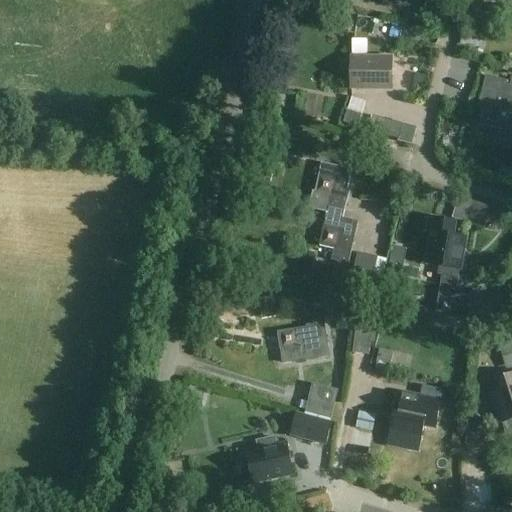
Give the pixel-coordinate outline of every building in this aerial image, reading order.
[(442,28),(448,2),(436,0),(426,0),(421,23),(442,28)] [(393,92),(394,58),(351,58),(351,92),(393,92)] [(427,88),(430,78),(414,74),(412,85),(427,88)] [(484,96),(475,133),(507,140),(511,116),(511,88),(506,87),(502,86),(503,83),(486,79),(482,95),(484,96)] [(358,129),(362,116),(348,111),(343,124),(358,129)] [(409,145),(414,128),(384,120),(380,136),(400,141),(400,143),(409,145)] [(336,209),(345,212),(348,201),(344,200),(351,172),(322,165),(315,195),(329,198),(326,208),(329,209),(331,204),(335,206),(336,209)] [(449,218),(464,223),(471,202),(456,197),(449,218)] [(343,222),(345,212),(336,209),(335,206),(331,204),(329,209),(326,208),(324,218),(326,220),(320,247),(334,251),(331,261),(346,264),(356,225),(343,222)] [(450,280),(459,281),(461,270),(458,270),(463,241),(451,239),(454,222),(436,220),(429,266),(442,268),(441,279),(446,279),(446,276),(451,276),(450,280)] [(389,261),(387,276),(401,278),(403,263),(389,261)] [(457,291),(459,281),(450,280),(451,276),(446,276),(446,279),(441,279),(439,288),(441,288),(436,317),(467,322),(472,293),(457,291)] [(363,278),(360,292),(371,295),(374,280),(363,278)] [(338,310),(336,323),(349,325),(350,312),(338,310)] [(378,317),(358,314),(353,354),(369,356),(370,343),(375,344),(378,317)] [(320,343),(317,328),(277,334),(282,365),(330,357),(328,342),(320,343)] [(379,352),(376,365),(390,368),(393,355),(379,352)] [(511,375),(497,381),(500,390),(491,393),(501,426),(511,422),(511,375)] [(306,414),(331,420),(339,392),(313,385),(306,414)] [(396,406),(390,435),(420,441),(421,435),(422,429),(434,431),(440,404),(405,397),(403,408),(396,406)] [(299,414),(293,436),(326,445),(332,423),(299,414)] [(276,447),(274,438),(257,442),(258,450),(246,453),(253,483),(293,475),(287,444),(276,447)]
